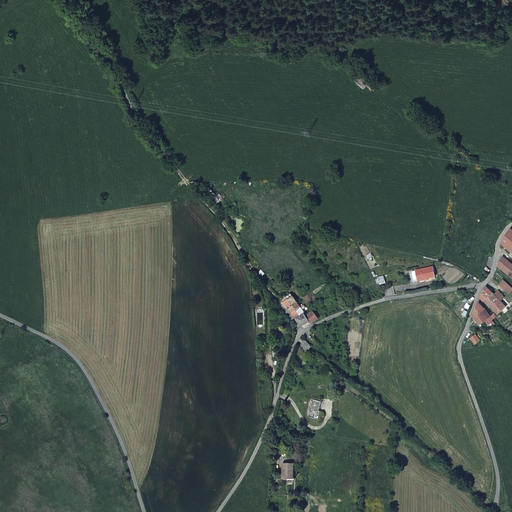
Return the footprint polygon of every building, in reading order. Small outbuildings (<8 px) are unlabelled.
[(511,249),(511,228),(502,244),(511,251),(511,249)] [(497,265),(511,277),(511,263),(500,253),(497,265)] [(435,267),(418,271),(420,281),(431,278),(432,280),(438,278),(435,267)] [(505,280),(502,284),(507,289),(510,285),(505,280)] [(488,287),(483,294),(490,300),(496,295),(493,292),(488,287)] [(497,296),(502,301),(507,296),(501,291),(497,296)] [(292,293),(282,300),(290,309),(297,318),(305,313),(301,307),(304,305),(300,300),(298,302),(292,293)] [(490,314),(494,319),(508,307),(502,301),(497,296),(496,295),(490,300),(483,294),(481,298),(486,302),(487,302),(495,309),(490,314)] [(480,302),(474,316),(481,326),(487,322),(489,326),(495,323),(493,320),(494,319),(490,314),(480,302)] [(308,312),(305,313),(311,320),(310,321),(312,324),(322,316),(320,313),(317,315),(314,311),(310,314),(308,312)] [(305,313),(297,318),(303,326),(310,321),(311,320),(305,313)] [(477,335),(471,339),(476,345),(481,341),(477,335)] [(310,351),(314,346),(307,340),(304,344),(310,351)] [(322,401),(313,399),(311,407),(311,408),(309,415),(319,418),(321,411),(319,410),(322,401)] [(295,476),(295,462),(284,462),(283,477),(284,477),(284,479),(288,479),(288,476),(295,476)]
